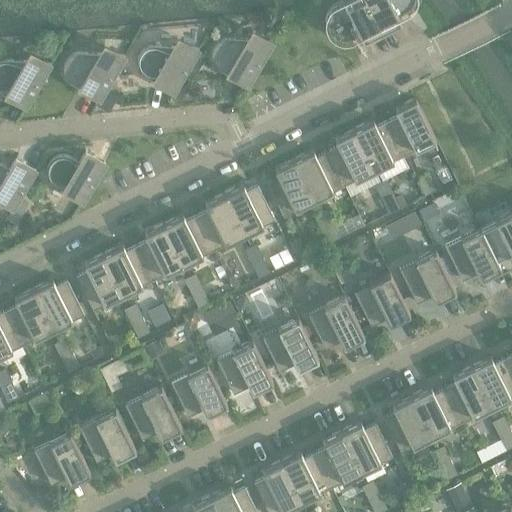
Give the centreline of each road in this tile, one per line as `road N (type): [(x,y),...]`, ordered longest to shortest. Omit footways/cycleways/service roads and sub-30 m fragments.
road 1 (residential): [(97,511),(511,311)]
road 2 (residential): [(236,152),(511,13)]
road 3 (residential): [(0,269),(236,152)]
road 4 (residential): [(0,142),(216,123),(236,152)]
